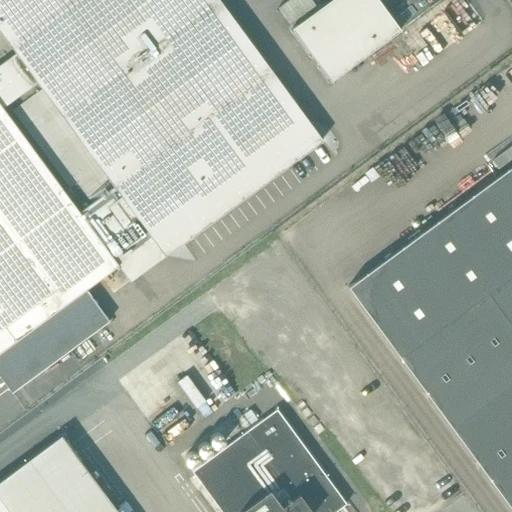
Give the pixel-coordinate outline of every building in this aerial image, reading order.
[(0,0),(0,376),(12,392),(109,320),(85,289),(118,265),(131,283),(323,141),(219,0),(0,0)] [(379,0),(330,0),(292,28),(331,80),(401,29),(379,0)] [(511,164),(347,286),(511,509),(511,164)] [(248,430),(192,471),(221,511),(335,511),(347,504),(277,409),(248,430)] [(118,511),(62,435),(0,480),(0,511),(118,511)]
